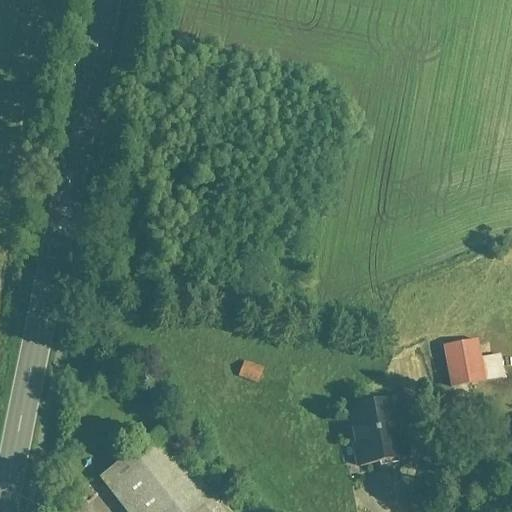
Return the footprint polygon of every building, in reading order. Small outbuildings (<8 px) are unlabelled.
[(436,347),(444,391),(504,381),(499,353),(480,357),(477,340),(436,347)] [(244,363),(237,381),(257,388),(263,370),(244,363)] [(349,410),(356,469),(408,463),(400,403),(349,410)] [(94,426),(108,426),(108,410),(94,411),(94,426)] [(227,511),(166,431),(102,480),(125,511),(227,511)]
